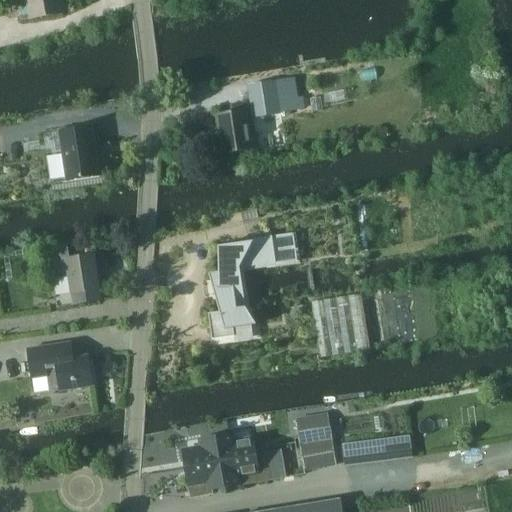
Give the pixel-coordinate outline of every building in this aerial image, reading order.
[(26,0),(30,20),(61,15),(58,0),(26,0)] [(296,78),(249,85),(254,118),(282,114),(281,110),(298,107),(305,106),(303,98),(299,98),(296,78)] [(250,148),(244,111),(216,115),(222,153),(250,148)] [(60,132),(67,182),(100,177),(92,127),(60,132)] [(209,273),(220,312),(210,314),(213,339),(234,336),(233,329),(252,327),(257,326),(246,308),(242,273),(241,269),(277,264),(273,237),(251,240),(252,243),(219,247),(220,272),(209,273)] [(70,258),(67,242),(47,246),(53,278),(72,275),(77,300),(101,296),(93,254),(70,258)] [(363,299),(314,306),(322,360),(372,353),(363,299)] [(93,386),(88,357),(73,360),(71,344),(60,346),(60,345),(28,350),(33,379),(47,377),(50,392),(93,386)] [(296,420),(301,446),(333,440),(328,415),(296,420)] [(203,448),(183,452),(186,469),(256,456),(253,440),(233,443),(232,435),(202,440),(203,448)] [(346,461),(414,456),(413,435),(344,439),(346,461)] [(305,471),(337,466),(333,440),(301,446),(305,471)] [(256,456),(186,469),(191,498),(213,494),(212,490),(240,485),(272,480),(268,454),(256,456)] [(341,500),(265,511),(342,511),(342,504),(341,500)]
